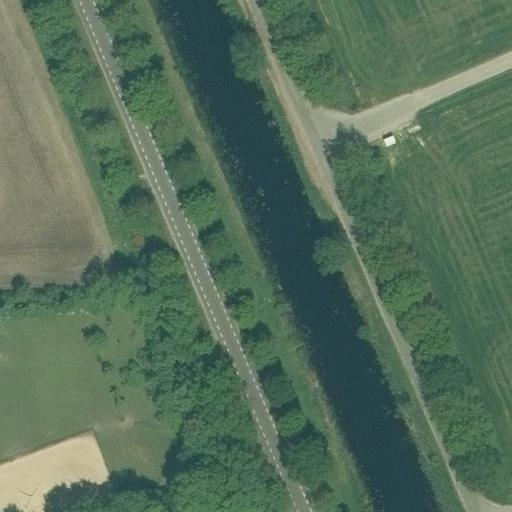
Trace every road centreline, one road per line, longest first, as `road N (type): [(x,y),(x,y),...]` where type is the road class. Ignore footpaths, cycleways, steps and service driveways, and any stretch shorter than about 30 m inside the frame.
road 1 (unclassified): [(474,511),(251,0)]
road 2 (tertiary): [(304,511),(87,0)]
